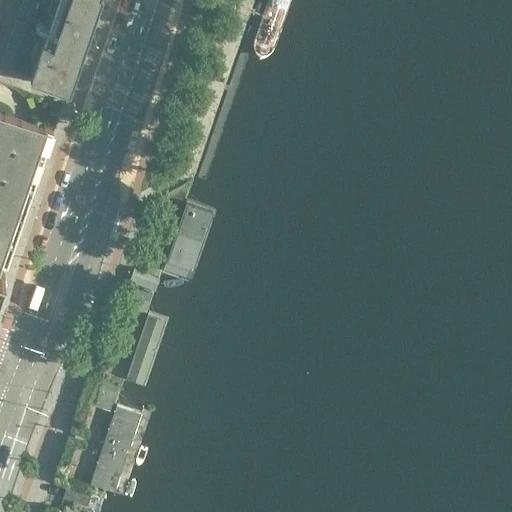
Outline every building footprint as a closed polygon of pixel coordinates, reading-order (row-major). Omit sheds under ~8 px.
[(0,0),(0,10),(10,13),(12,5),(0,0)] [(34,0),(33,0),(22,0),(20,6),(31,9),(34,0)] [(55,0),(29,76),(69,90),(100,0),(55,0)] [(31,9),(20,6),(17,15),(28,18),(31,9)] [(26,23),(16,19),(12,28),(23,32),(26,23)] [(23,32),(12,28),(9,38),(20,41),(23,32)] [(20,41),(9,38),(6,47),(17,51),(20,41)] [(17,51),(6,47),(3,56),(13,60),(17,51)] [(13,60),(3,56),(0,64),(0,65),(10,69),(13,60)] [(0,282),(53,129),(0,111),(0,282)] [(184,207),(162,274),(177,279),(199,212),(184,207)] [(153,289),(158,277),(133,268),(128,280),(153,289)] [(134,295),(149,300),(151,293),(136,288),(134,295)] [(164,321),(147,315),(126,377),(143,383),(164,321)] [(113,399),(118,385),(95,377),(87,401),(88,401),(102,407),(106,396),(113,399)] [(140,412),(116,404),(90,482),(114,490),(140,412)] [(83,502),(87,491),(66,485),(63,496),(83,502)]
